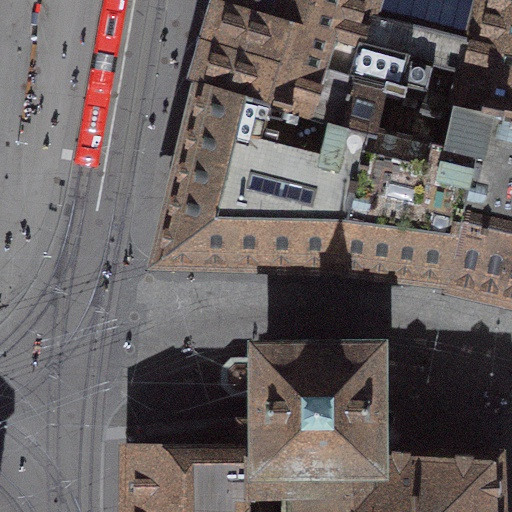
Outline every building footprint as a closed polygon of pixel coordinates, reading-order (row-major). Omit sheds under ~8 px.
[(346,32),(236,0),(226,0),(215,41),(202,84),(341,125),(356,82),(387,88),(422,94),(420,99),(443,103),(511,118),(511,72),(465,61),(346,32)] [(236,0),(346,32),(465,61),(479,0),(236,0)] [(511,0),(479,0),(465,61),(511,72),(511,0)] [(376,134),(387,88),(356,82),(341,125),(202,84),(200,92),(202,93),(196,118),(194,117),(192,125),(194,126),(188,151),(186,150),(184,158),(188,159),(181,184),(178,183),(159,259),(336,263),(367,132),(376,134)] [(422,94),(387,88),(376,134),(367,132),(336,263),(446,277),(476,155),(448,147),(453,122),(439,119),(443,103),(420,99),(422,94)] [(511,118),(443,103),(439,119),(453,122),(448,147),(476,155),(446,277),(511,292),(511,118)] [(374,352),(262,353),(262,355),(262,379),(262,380),(264,380),(264,402),(265,424),(268,424),(269,457),(283,457),(397,458),(398,456),(400,434),(392,425),(383,424),(375,424),(374,402),(373,379),(375,379),(374,352)] [(262,379),(262,355),(247,355),(239,362),(239,373),(247,379),(262,379)] [(138,454),(135,511),(281,511),(280,493),(281,492),(282,491),(282,490),(283,488),(284,487),(284,485),(285,482),(285,479),(283,457),(269,457),(268,424),(265,424),(244,425),(245,430),(214,431),(213,453),(176,453),(138,454)] [(397,458),(283,457),(285,479),(285,482),(284,485),(284,487),(283,488),(282,490),(282,491),(281,492),(280,493),(281,511),(493,511),(493,500),(491,461),(474,460),(435,458),(406,456),(398,456),(397,458)]
